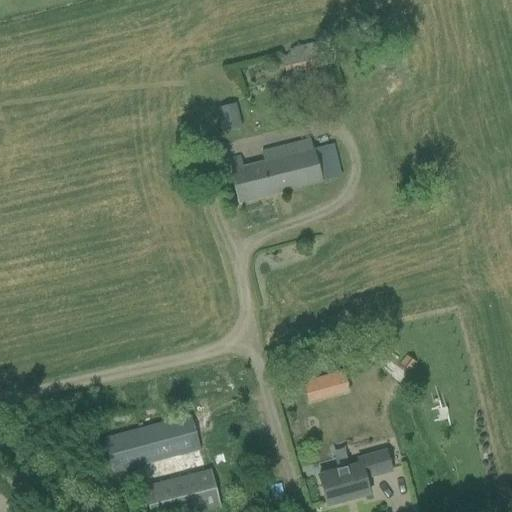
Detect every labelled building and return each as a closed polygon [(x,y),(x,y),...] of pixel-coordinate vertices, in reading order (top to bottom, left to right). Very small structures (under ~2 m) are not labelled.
[(385,27),(361,34),(368,57),(392,50),(385,27)] [(280,52),(287,76),(333,64),(327,40),(280,52)] [(235,104),(217,109),(223,133),(241,129),(235,104)] [(240,157),(228,161),(230,171),(229,171),(238,204),(321,183),(313,149),(311,140),(266,151),(261,152),(263,162),(243,168),(240,157)] [(405,356),(399,365),(410,373),(416,364),(405,356)] [(303,380),(309,403),(352,392),(346,370),(303,380)] [(103,440),(112,474),(200,451),(191,417),(103,440)] [(318,477),(327,506),(369,494),(365,480),(391,472),(386,453),(384,451),(358,459),(360,465),(338,471),(318,477)] [(205,511),(221,508),(211,471),(144,489),(149,511),(205,511)]
